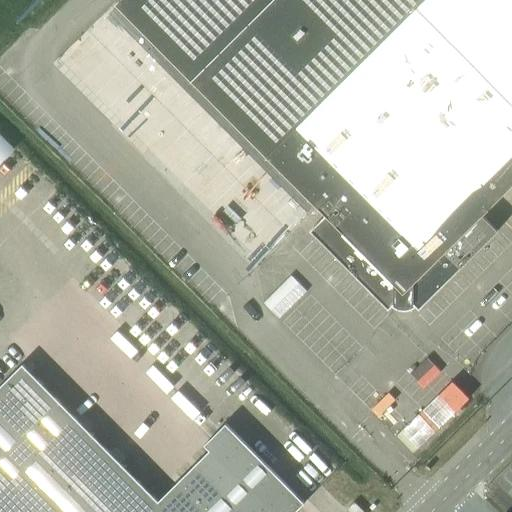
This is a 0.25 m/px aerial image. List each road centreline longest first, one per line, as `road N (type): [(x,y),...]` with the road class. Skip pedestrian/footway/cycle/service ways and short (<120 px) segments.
road 1 (unknown): [(0,214),(158,362)]
road 2 (tertiary): [(426,511),(511,428)]
